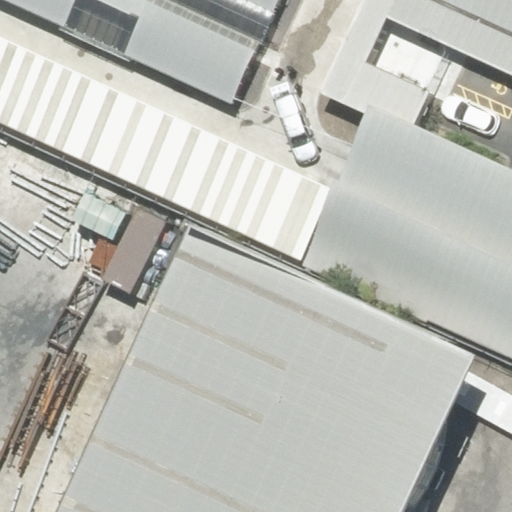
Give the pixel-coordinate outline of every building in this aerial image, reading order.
[(269,46),(167,0),(8,0),(73,29),(86,0),(95,0),(143,22),(128,55),(241,107),(269,46)] [(290,0),(251,0),(284,15),(290,0)] [(511,0),(372,0),(370,6),(511,71),(511,0)] [(0,103),(320,251),(348,190),(0,28),(0,103)] [(511,164),(386,106),(348,190),(320,251),(314,261),(511,352),(511,164)] [(449,511),(511,377),(511,371),(217,235),(87,511),(449,511)]
